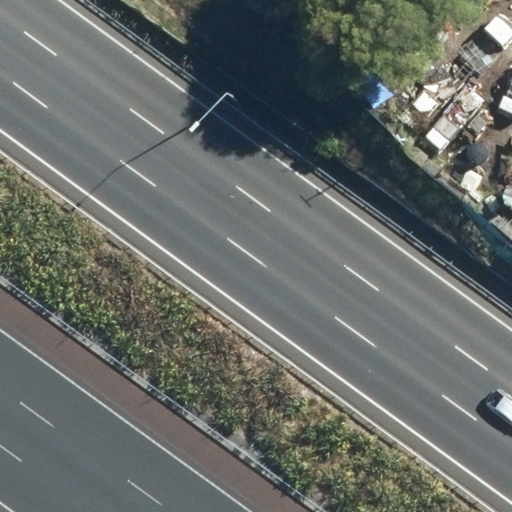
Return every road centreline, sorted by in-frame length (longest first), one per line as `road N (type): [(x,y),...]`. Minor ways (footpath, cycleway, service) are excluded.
road 1 (motorway): [(0,79),(511,441)]
road 2 (motorway): [(0,370),(190,511)]
